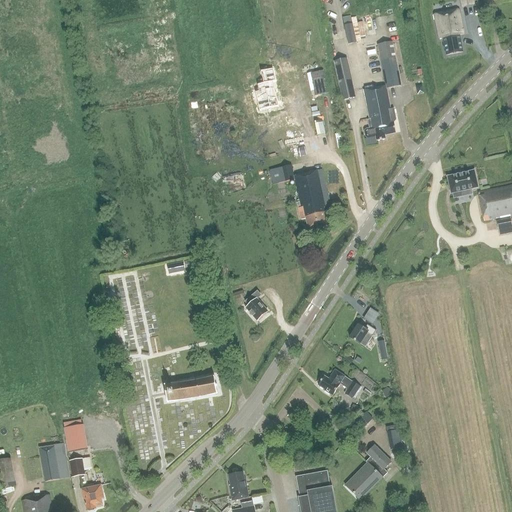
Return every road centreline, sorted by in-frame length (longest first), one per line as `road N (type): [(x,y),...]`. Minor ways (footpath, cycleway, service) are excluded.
road 1 (tertiary): [(247,410),(418,158),(511,54)]
road 2 (tertiary): [(146,511),(247,410)]
